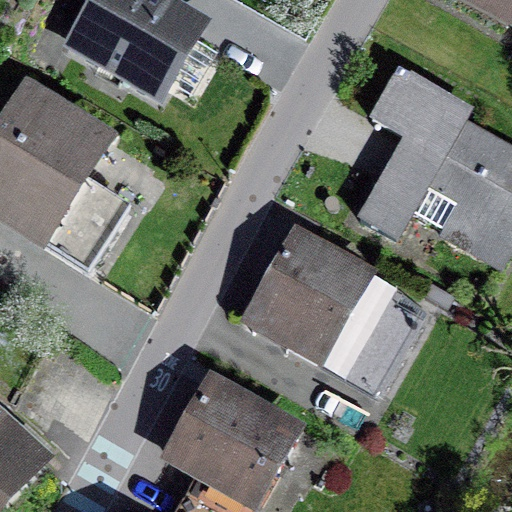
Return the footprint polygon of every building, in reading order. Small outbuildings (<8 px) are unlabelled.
[(157,98),(198,29),(148,0),(104,0),(75,50),(157,98)] [(511,20),(511,0),(459,0),(458,2),(507,30),(511,20)] [(399,77),(372,123),(440,160),(419,197),(385,179),(360,224),(395,243),(411,215),(443,233),(441,237),(500,270),(511,248),(511,155),(461,127),(466,117),(399,77)] [(128,214),(77,182),(99,147),(26,101),(0,142),(0,222),(88,277),(128,214)] [(325,363),(371,282),(295,239),(271,281),(280,285),(258,324),(325,363)] [(276,477),(297,440),(209,390),(169,462),(250,507),(269,474),(276,477)] [(0,502),(28,471),(0,446),(0,502)]
